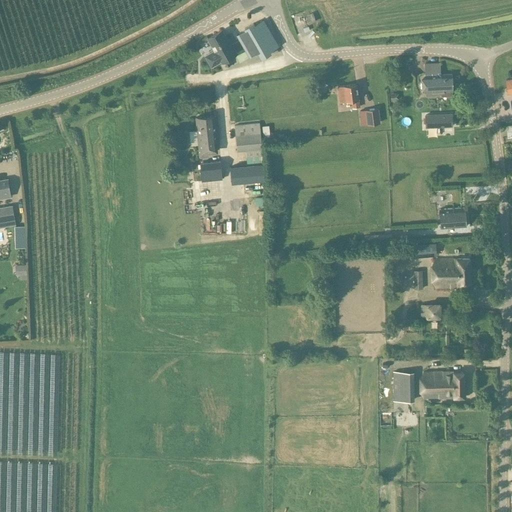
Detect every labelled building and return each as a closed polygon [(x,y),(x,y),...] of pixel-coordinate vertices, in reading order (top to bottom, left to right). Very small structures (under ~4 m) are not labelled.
[(245,30),(236,35),(249,56),(258,51),(261,57),(266,55),(270,52),(269,50),(277,45),(262,19),(254,25),(253,23),(248,25),(244,28),(245,30)] [(207,38),(214,50),(205,55),(211,66),(220,60),(221,61),(236,52),(231,43),(230,44),(221,30),(207,38)] [(439,63),(424,64),(425,75),(426,92),(426,96),(433,95),(433,94),(436,94),(435,91),(440,91),(452,90),(451,73),(439,74),(439,63)] [(337,86),(339,102),(351,100),(353,107),(359,106),(358,99),(356,84),(337,86)] [(378,108),(366,109),(367,124),(379,123),(378,108)] [(451,113),(425,115),(426,127),(452,126),(451,113)] [(215,115),(196,117),(200,157),(209,156),(208,148),(218,147),(215,115)] [(262,157),(259,123),(234,125),(236,151),(245,150),(246,158),(262,157)] [(222,179),(221,166),(220,160),(200,162),(200,168),(201,181),(222,179)] [(247,164),(240,165),(242,182),(263,180),(262,163),(254,164),(247,164)] [(0,197),(10,196),(7,179),(0,180),(0,197)] [(254,198),(255,206),(263,205),(262,198),(254,198)] [(12,206),(0,208),(0,221),(14,219),(15,219),(12,206)] [(464,207),(439,209),(440,227),(465,225),(466,225),(465,207),(464,207)] [(392,236),(364,237),(365,244),(392,243),(392,236)] [(436,254),(435,243),(412,245),(413,256),(436,254)] [(401,247),(390,247),(390,263),(401,263),(401,247)] [(470,286),(469,258),(434,259),(435,287),(470,286)] [(27,279),(27,264),(18,264),(17,279),(27,279)] [(422,277),(413,277),(414,289),(423,288),(422,277)] [(444,303),(421,304),(421,306),(421,315),(421,317),(445,316),(444,303)] [(399,372),(392,372),(393,400),(400,400),(400,401),(412,400),(412,371),(399,371),(399,372)] [(463,397),(463,372),(422,372),(423,397),(463,397)]
